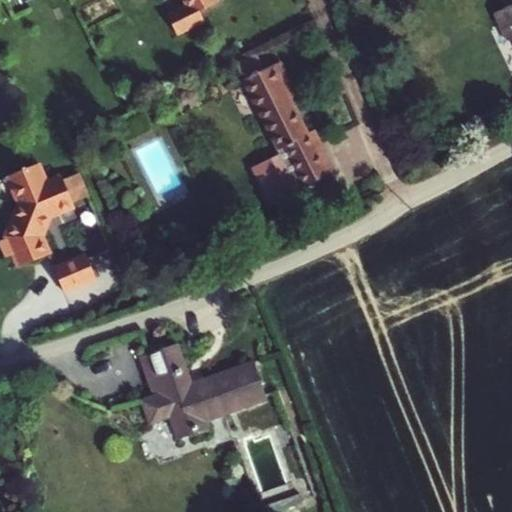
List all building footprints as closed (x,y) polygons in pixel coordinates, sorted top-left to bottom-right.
[(182,0),(185,6),(166,16),(176,35),(198,24),(193,15),(200,12),(217,3),(215,0),(182,0)] [(511,0),(503,0),(507,7),(492,14),(506,43),(511,39),(511,0)] [(204,21),(200,12),(193,15),(198,24),(204,21)] [(296,95),(280,63),(243,80),(278,149),(285,145),(305,185),(333,171),(313,130),(307,134),(289,98),(296,95)] [(20,174),(8,179),(19,207),(7,239),(8,242),(1,245),(7,260),(14,257),(20,270),(49,258),(41,241),(49,220),(74,210),(72,207),(63,184),(61,180),(47,186),(39,166),(27,171),(27,169),(19,171),(20,174)] [(89,200),(79,177),(63,184),(72,207),(89,200)] [(53,272),(63,295),(95,282),(85,259),(53,272)] [(170,414),(178,438),(205,428),(203,419),(227,411),(266,397),(252,361),(191,382),(177,343),(139,357),(153,396),(141,400),(149,422),(170,414)] [(263,511),(267,511),(302,500),(299,493),(261,506),(263,511)]
